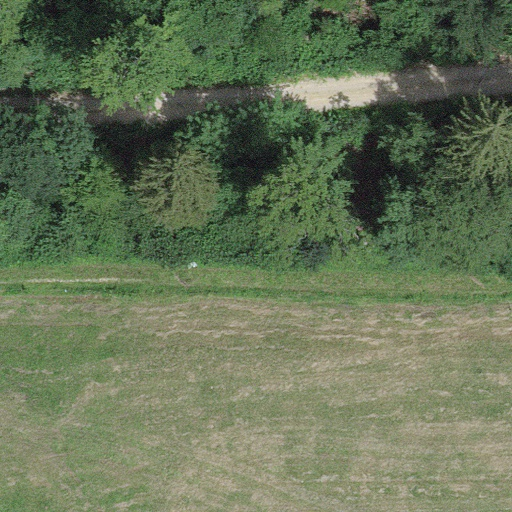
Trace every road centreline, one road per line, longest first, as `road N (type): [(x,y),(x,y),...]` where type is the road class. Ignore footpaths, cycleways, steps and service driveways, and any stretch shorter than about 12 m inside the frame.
road 1 (track): [(0,121),(371,112),(511,91)]
road 2 (track): [(511,278),(0,270)]
